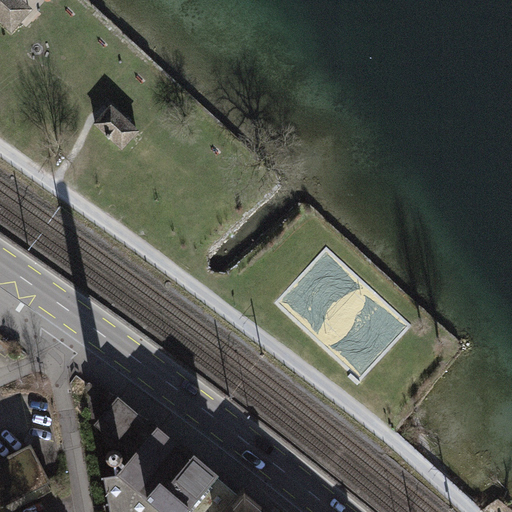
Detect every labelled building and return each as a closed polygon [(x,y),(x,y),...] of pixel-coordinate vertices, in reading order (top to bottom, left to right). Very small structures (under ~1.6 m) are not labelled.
[(0,0),(0,26),(7,32),(26,11),(14,0),(0,0)] [(139,132),(110,104),(92,124),(121,151),(139,132)] [(117,511),(186,511),(214,477),(114,403),(96,425),(117,511)] [(0,511),(4,511),(49,490),(23,438),(0,449),(0,511)] [(268,511),(241,487),(218,511),(268,511)]
